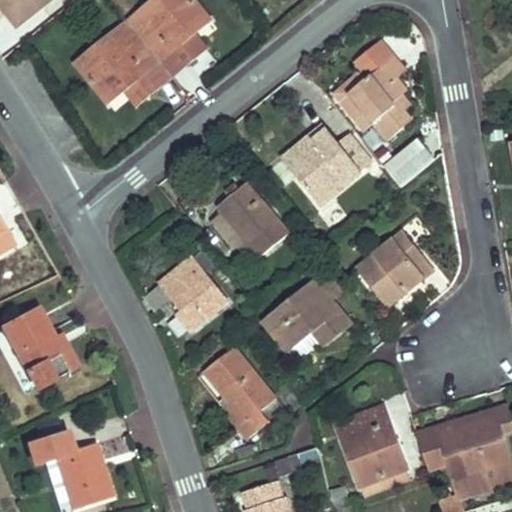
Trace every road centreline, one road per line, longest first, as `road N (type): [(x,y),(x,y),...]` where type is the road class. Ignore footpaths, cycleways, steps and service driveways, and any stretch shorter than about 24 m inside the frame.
road 1 (residential): [(443,0),(487,256),(468,349)]
road 2 (residential): [(80,222),(355,0)]
road 3 (residential): [(202,511),(141,340),(80,222)]
road 4 (residential): [(80,222),(0,92)]
